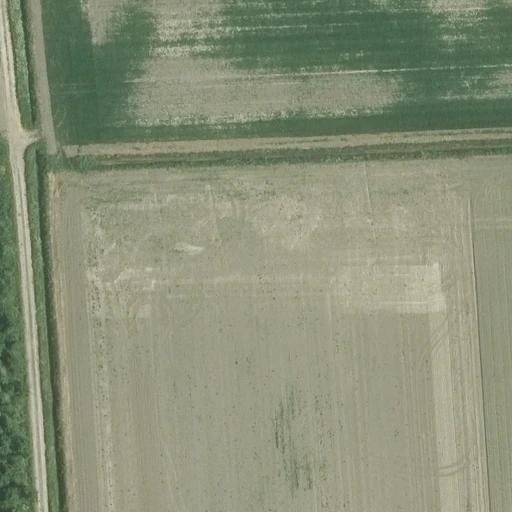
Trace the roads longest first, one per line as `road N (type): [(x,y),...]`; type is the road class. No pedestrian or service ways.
road 1 (residential): [(43,511),(18,143)]
road 2 (track): [(4,0),(18,143)]
